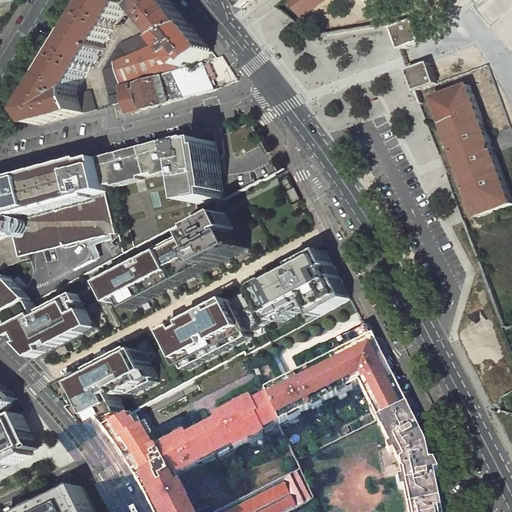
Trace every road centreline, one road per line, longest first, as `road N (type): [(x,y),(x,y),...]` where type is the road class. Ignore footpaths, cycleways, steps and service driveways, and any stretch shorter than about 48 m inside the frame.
road 1 (residential): [(292,152),(482,511)]
road 2 (primary): [(499,470),(360,207),(302,123)]
road 3 (unclassified): [(2,168),(258,97)]
road 4 (secondary): [(101,460),(24,366)]
